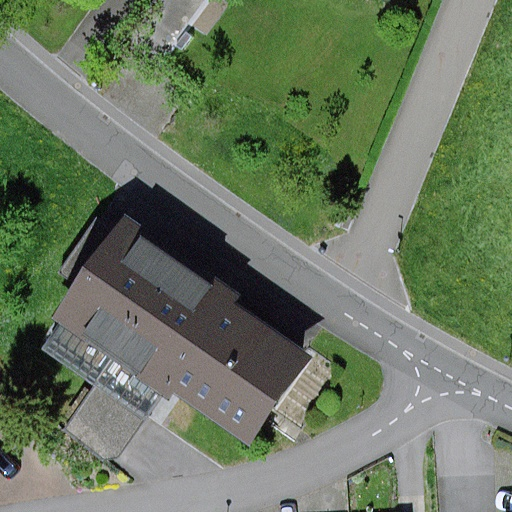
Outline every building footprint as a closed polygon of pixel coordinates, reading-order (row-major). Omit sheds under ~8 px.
[(160,67),(209,0),(156,0),(126,41),(160,67)] [(48,351),(98,386),(185,254),(129,215),(56,320),(65,326),(48,351)] [(238,305),(245,295),(185,254),(98,386),(146,419),(163,395),(173,401),(177,395),(238,305)] [(238,305),(177,395),(251,447),(314,358),(238,305)] [(146,419),(98,386),(68,431),(105,461),(119,459),(146,419)]
